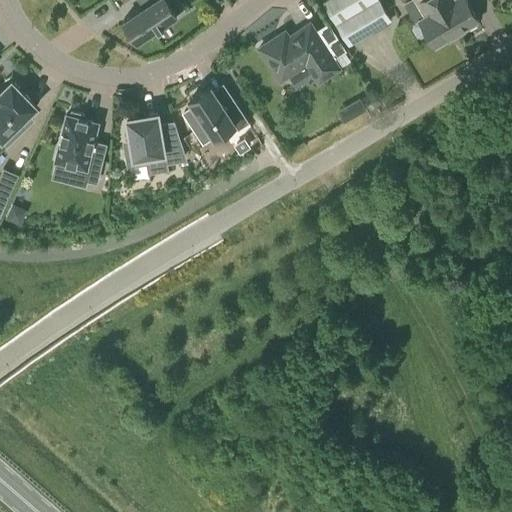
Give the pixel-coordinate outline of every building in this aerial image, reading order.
[(155,31),(167,23),(166,20),(184,7),(179,0),(146,0),(148,3),(123,19),(136,39),(153,28),(155,31)] [(349,44),(391,19),(379,0),(325,0),(323,1),(349,44)] [(437,46),(456,35),(440,6),(436,0),(415,0),(426,17),(421,20),(414,25),(413,29),(419,37),(422,38),(429,34),(437,46)] [(436,0),(440,6),(456,35),(479,21),(465,0),(436,0)] [(260,47),(274,69),(280,78),(306,61),(319,80),(338,67),(310,23),(283,40),(282,39),(280,37),(278,37),(276,37),(274,37),(260,47)] [(0,138),(7,145),(22,130),(28,125),(22,119),(37,105),(12,79),(0,90),(0,98),(1,100),(0,100),(0,138)] [(221,101),(211,84),(189,98),(197,111),(194,113),(199,127),(205,123),(214,136),(234,123),(238,129),(249,121),(231,94),(221,101)] [(359,97),(348,104),(355,115),(366,109),(359,97)] [(83,118),(84,113),(72,110),(70,115),(67,114),(56,159),(75,164),(72,175),(96,181),(104,151),(91,148),(98,122),(83,118)] [(159,124),(157,112),(140,115),(141,116),(128,118),(131,140),(125,141),(129,163),(149,160),(148,154),(162,151),(163,160),(184,157),(172,122),(159,124)] [(0,200),(5,203),(18,174),(3,167),(0,174),(0,200)] [(25,213),(22,207),(12,202),(5,218),(20,225),(25,213)]
